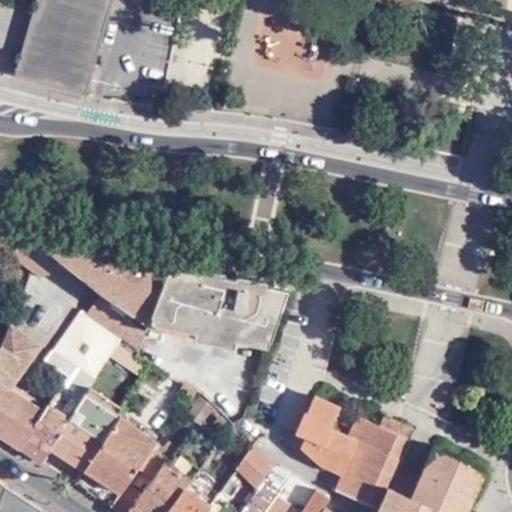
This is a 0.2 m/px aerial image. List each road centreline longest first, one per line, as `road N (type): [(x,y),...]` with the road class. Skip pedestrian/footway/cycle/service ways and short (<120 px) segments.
road 1 (primary): [(0,192),(81,218),(511,312)]
road 2 (primary): [(511,200),(275,152),(0,123)]
